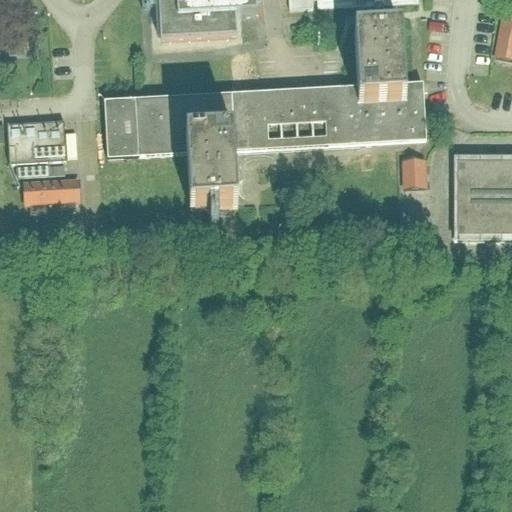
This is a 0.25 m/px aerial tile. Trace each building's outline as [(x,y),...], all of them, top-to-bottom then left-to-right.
[(233,22),(256,21),(254,0),(157,0),(159,46),(234,43),(233,22)] [(416,0),(287,0),(288,15),(417,8),(416,0)] [(511,21),(502,19),(494,61),(511,65),(511,21)] [(230,81),(231,101),(149,105),(143,106),(104,108),(107,165),(186,160),(189,214),(236,211),(233,157),(424,147),(421,90),(404,91),(401,37),(353,39),(356,94),(344,94),(264,99),(259,79),(230,81)] [(7,145),(9,170),(66,167),(63,126),(6,129),(7,145)] [(422,167),(402,167),(403,193),(423,193),(422,167)] [(511,168),(455,168),(455,246),(511,246),(511,168)] [(67,187),(24,189),(25,210),(29,210),(29,220),(47,219),(75,217),(74,207),(78,207),(78,186),(67,187)]
